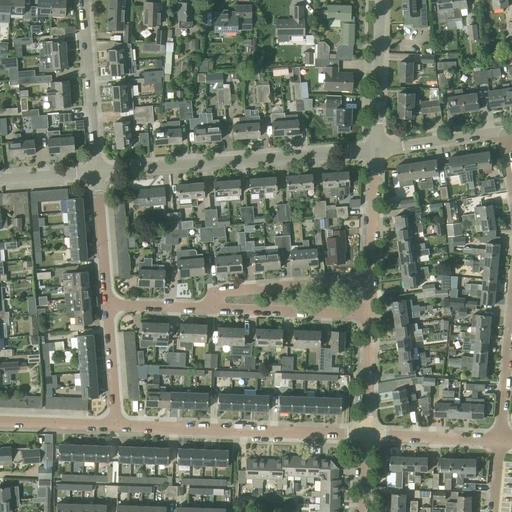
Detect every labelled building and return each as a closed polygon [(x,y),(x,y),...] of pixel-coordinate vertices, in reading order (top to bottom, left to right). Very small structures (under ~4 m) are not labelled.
[(0,0),(0,13),(9,14),(9,0),(0,0)] [(9,0),(9,14),(23,15),(22,22),(29,22),(30,8),(23,7),(23,0),(9,0)] [(30,8),(29,22),(37,23),(37,16),(51,16),(51,0),(37,0),(37,8),(30,8)] [(57,0),(51,0),(51,16),(64,17),(65,0),(57,0)] [(426,5),(418,5),(417,0),(401,0),(402,18),(406,18),(406,20),(413,19),(414,29),(427,28),(426,5)] [(455,22),(451,0),(437,0),(439,10),(444,10),(445,22),(448,22),(449,30),(455,29),(455,23),(455,22)] [(451,0),(455,22),(462,21),(460,7),(467,6),(465,0),(451,0)] [(491,0),(493,10),(508,8),(506,0),(491,0)] [(122,29),(122,25),(123,3),(109,2),(107,29),(122,29)] [(177,19),(178,19),(178,21),(183,21),(183,28),(191,29),(191,21),(192,21),(192,12),(191,12),(192,4),(185,4),(185,2),(180,2),(180,4),(178,4),(178,14),(177,14),(177,19)] [(143,25),(159,25),(160,4),(144,3),(143,25)] [(214,12),(214,32),(236,32),(236,30),(250,30),(250,6),(235,6),(235,12),(214,12)] [(349,17),(349,7),(327,6),(327,21),(340,21),(340,28),(342,28),(342,45),(341,45),(336,49),(336,61),(352,61),(353,17),(349,17)] [(275,36),(303,36),(303,21),(302,21),(302,7),(292,7),(292,21),(275,21),(275,36)] [(122,25),(122,29),(122,43),(129,43),(130,25),(122,25)] [(468,27),(469,42),(478,41),(476,26),(468,27)] [(64,35),(63,28),(50,29),(49,36),(64,35)] [(159,45),(165,46),(166,32),(156,32),(156,45),(159,45)] [(51,56),(66,55),(65,43),(43,44),(43,57),(51,56)] [(316,43),(316,60),(326,60),(328,60),(329,48),(323,43),(316,43)] [(165,46),(159,45),(159,46),(142,46),(142,52),(159,52),(159,54),(164,54),(165,46)] [(108,51),(109,64),(123,62),(124,62),(123,62),(132,62),(131,49),(108,51)] [(304,53),(304,67),(314,66),(314,60),(314,54),(312,54),(312,53),(304,53)] [(67,68),(66,55),(51,56),(43,57),(40,57),(40,62),(44,62),(45,70),(67,68)] [(434,56),(421,55),(421,64),(433,65),(434,56)] [(0,60),(0,66),(4,66),(4,70),(16,69),(16,59),(0,60)] [(325,68),(326,60),(316,60),(314,60),(314,66),(314,67),(323,68),(323,74),(324,74),(324,90),(351,91),(352,75),(337,74),(337,68),(325,68)] [(123,62),(109,64),(110,76),(132,75),(131,62),(123,62),(124,62),(123,62)] [(399,77),(400,77),(399,82),(412,83),(412,78),(413,78),(413,71),(420,72),(420,65),(413,64),(413,63),(399,63),(399,77)] [(294,101),(301,100),(300,83),(298,67),(291,68),(294,101)] [(17,72),(17,79),(34,77),(34,70),(17,72)] [(479,73),(481,85),(487,84),(487,79),(492,79),(491,71),(480,73),(479,73)] [(481,85),(479,73),(473,74),(472,74),(474,86),(481,85)] [(160,78),(144,79),(144,86),(161,85),(160,78)] [(440,79),(441,92),(449,91),(447,78),(440,79)] [(69,94),(68,82),(49,83),(50,89),(46,90),(47,96),(50,96),(69,94)] [(502,90),(505,106),(511,104),(511,88),(510,89),(509,84),(502,85),(503,90),(502,90)] [(111,87),(112,100),(126,99),(132,98),(131,85),(111,87)] [(435,91),(433,85),(423,87),(425,94),(435,91)] [(464,112),(462,96),(462,93),(461,89),(454,90),(455,97),(449,98),(451,114),(464,112)] [(505,106),(502,90),(489,92),(491,108),(505,106)] [(69,94),(50,96),(47,96),(47,101),(51,101),(51,108),(70,107),(69,94)] [(398,94),(398,106),(421,107),(420,103),(420,101),(414,101),(415,95),(398,94)] [(462,96),(464,112),(479,110),(477,94),(462,96)] [(325,108),(334,109),(334,125),(337,125),(337,133),(350,133),(350,109),(340,109),(340,96),(325,96),(325,108)] [(126,99),(112,100),(113,112),(119,112),(133,111),(133,108),(132,98),(126,99)] [(433,102),(427,103),(428,109),(421,109),(421,113),(422,115),(434,113),(433,102)] [(184,104),(185,120),(192,120),(191,103),(184,104)] [(185,120),(184,104),(177,104),(179,121),(185,120)] [(421,107),(398,106),(397,118),(414,119),(414,113),(421,113),(421,109),(421,107)] [(134,116),(146,115),(145,107),(133,108),(133,111),(134,116)] [(244,117),(245,118),(245,124),(246,139),(259,138),(258,123),(259,123),(259,116),(250,117),(250,110),(244,110),(244,117)] [(273,137),(285,136),(284,121),(284,119),(284,116),(283,113),(271,114),(273,137)] [(58,115),(58,124),(71,123),(70,114),(58,115)] [(190,130),(193,130),(194,143),(195,143),(195,145),(201,145),(201,142),(206,142),(205,120),(205,114),(201,114),(199,116),(199,120),(191,120),(190,121),(190,130)] [(205,120),(206,142),(219,141),(218,121),(211,121),(211,114),(205,114),(205,120)] [(134,124),(146,123),(146,115),(134,116),(134,124)] [(284,121),(285,136),(298,135),(297,120),(296,120),(296,115),(288,116),(284,116),(284,119),(284,121)] [(38,116),(30,117),(31,130),(39,129),(38,116)] [(38,116),(39,129),(47,128),(47,116),(38,116)] [(245,118),(244,117),(238,118),(239,125),(232,125),(233,140),(246,139),(245,124),(245,118)] [(166,123),(167,145),(180,144),(179,129),(179,121),(166,122),(166,123)] [(114,123),(115,136),(129,135),(128,122),(114,123)] [(167,145),(166,123),(160,124),(160,131),(154,131),(155,146),(167,145)] [(61,153),(59,136),(59,132),(46,133),(48,154),(61,153)] [(21,156),(20,141),(20,134),(14,135),(14,142),(8,142),(9,157),(21,156)] [(59,136),(61,153),(74,152),(72,134),(59,136)] [(134,134),(129,135),(115,136),(116,149),(130,147),(130,140),(135,139),(134,134)] [(138,135),(139,147),(148,147),(147,134),(138,135)] [(20,141),(21,156),(34,155),(33,141),(20,141)] [(476,154),(478,169),(492,167),(489,152),(476,154)] [(463,156),(467,184),(473,183),(471,170),(478,169),(476,154),(463,156)] [(467,184),(463,156),(457,157),(455,156),(454,156),(452,156),(451,157),(450,158),(451,165),(444,166),(446,179),(460,177),(461,185),(467,184)] [(423,162),(425,177),(426,182),(427,189),(433,188),(431,176),(438,175),(436,160),(423,162)] [(412,175),(412,179),(425,177),(423,162),(410,164),(412,175)] [(399,181),(412,179),(410,164),(397,166),(399,181)] [(347,172),(334,173),(336,196),(349,195),(347,172)] [(334,173),(322,174),(323,189),(330,188),(330,197),(336,196),(334,173)] [(298,176),(300,199),(306,198),(305,190),(312,190),(311,175),(298,176)] [(300,199),(298,176),(285,177),(287,192),(293,191),(294,199),(300,199)] [(263,193),(262,178),(249,179),(250,194),(257,194),(258,199),(264,198),(263,193)] [(274,178),(262,178),(263,193),(275,193),(274,178)] [(226,181),(227,196),(239,195),(238,180),(226,181)] [(483,188),(484,194),(496,192),(494,180),(487,181),(488,187),(483,188)] [(227,196),(226,181),(213,182),(214,197),(227,196)] [(202,183),(189,184),(190,199),(191,204),(191,207),(197,206),(197,198),(203,198),(202,183)] [(190,199),(189,184),(177,185),(178,205),(191,204),(190,199)] [(439,188),(441,201),(448,200),(447,187),(439,188)] [(164,205),(163,190),(137,191),(138,196),(133,196),(131,198),(132,204),(133,205),(138,204),(138,207),(164,205)] [(7,194),(8,205),(21,204),(20,193),(7,194)] [(470,206),(469,197),(450,198),(451,207),(470,206)] [(66,200),(67,213),(82,211),(81,199),(67,200),(66,200)] [(408,200),(402,201),(399,201),(400,209),(415,207),(414,199),(408,200)] [(326,219),(336,218),(335,210),(325,211),(325,201),(318,202),(320,219),(326,219)] [(313,220),(319,219),(320,219),(318,202),(312,202),(313,220)] [(462,216),(463,222),(469,221),(494,218),(492,205),(479,207),(474,208),(475,214),(462,216)] [(335,210),(336,218),(347,217),(346,207),(337,207),(337,208),(335,208),(335,210)] [(239,208),(240,226),(244,225),(247,225),(246,208),(239,208)] [(67,213),(68,225),(83,224),(82,211),(67,213)] [(173,214),(174,231),(178,230),(182,230),(180,213),(173,214)] [(165,214),(167,231),(172,231),(174,231),(173,214),(165,214)] [(395,217),(396,229),(422,226),(421,220),(409,221),(408,215),(395,217)] [(494,218),(469,221),(470,227),(482,225),(483,232),(496,230),(494,218)] [(83,224),(68,225),(69,237),(84,236),(83,224)] [(459,224),(446,225),(447,238),(460,236),(459,224)] [(422,226),(396,229),(398,241),(411,240),(416,239),(416,232),(423,232),(422,226)] [(161,245),(171,246),(172,231),(167,231),(152,232),(152,237),(162,237),(161,245)] [(327,239),(329,265),(343,264),(342,247),(344,247),(343,231),(333,232),(333,239),(327,239)] [(127,235),(128,247),(135,247),(134,234),(127,235)] [(69,237),(70,249),(85,248),(84,236),(69,237)] [(303,268),(302,246),(297,246),(298,250),(290,251),(289,236),(282,237),(284,261),(290,260),(290,269),(303,268)] [(278,261),(284,261),(282,237),(274,237),(275,252),(264,253),(266,271),(278,270),(278,261)] [(302,241),(302,246),(303,268),(316,267),(315,249),(309,249),(308,240),(302,241)] [(398,241),(400,253),(416,251),(425,250),(424,243),(412,245),(411,240),(398,241)] [(0,249),(5,249),(5,251),(17,250),(16,242),(0,243),(0,249)] [(485,255),(499,257),(500,245),(486,244),(486,249),(463,248),(463,254),(485,255)] [(227,257),(226,247),(223,247),(220,251),(220,257),(214,258),(215,275),(228,274),(227,257)] [(227,257),(228,274),(241,273),(239,249),(234,250),(234,248),(232,247),(226,247),(227,257)] [(85,248),(70,249),(71,262),(86,261),(85,248)] [(399,265),(414,263),(418,263),(417,257),(429,256),(428,249),(425,250),(416,251),(400,253),(400,257),(398,258),(399,265)] [(184,277),(190,277),(188,250),(182,250),(183,255),(176,256),(176,261),(177,278),(178,278),(178,280),(184,279),(184,277)] [(188,250),(190,277),(203,276),(201,255),(196,255),(195,252),(193,250),(188,250)] [(260,271),(266,271),(264,253),(251,254),(253,272),(253,274),(260,274),(260,271)] [(479,267),(484,268),(492,268),(498,269),(499,257),(485,255),(485,261),(472,260),(472,266),(479,267)] [(137,287),(150,287),(150,276),(151,265),(151,259),(144,259),(144,263),(138,263),(138,270),(137,287)] [(416,275),(414,263),(399,265),(400,272),(402,272),(403,277),(416,275)] [(150,276),(150,287),(163,288),(163,271),(157,271),(157,265),(151,265),(150,276)] [(483,280),(497,281),(498,269),(492,268),(484,268),(483,280)] [(62,281),(63,287),(88,285),(87,272),(70,274),(71,280),(62,281)] [(428,274),(421,274),(416,275),(403,277),(404,289),(418,287),(417,281),(429,280),(428,274)] [(465,290),(470,290),(496,293),(497,281),(483,280),(482,286),(466,284),(465,290)] [(72,292),(72,299),(89,298),(88,285),(63,287),(63,293),(72,292)] [(496,293),(470,290),(469,296),(481,297),(481,304),(495,305),(496,293)] [(90,310),(89,298),(72,299),(73,306),(66,307),(66,312),(73,311),(90,310)] [(450,298),(449,307),(463,308),(464,299),(450,298)] [(2,300),(0,299),(0,318),(2,318),(9,318),(9,312),(3,313),(2,300)] [(392,303),(393,315),(419,312),(432,310),(431,306),(425,307),(425,306),(419,307),(419,305),(412,306),(411,300),(392,303)] [(90,310),(73,311),(74,325),(69,326),(69,332),(83,331),(82,324),(91,323),(90,310)] [(393,315),(395,327),(409,325),(408,318),(413,318),(420,317),(419,312),(393,315)] [(476,328),(490,329),(491,317),(477,316),(477,321),(473,321),(473,322),(472,322),(472,327),(476,328)] [(147,346),(153,347),(154,338),(154,323),(141,323),(141,340),(148,340),(147,346)] [(154,338),(153,347),(166,347),(167,324),(154,323),(154,338)] [(191,351),(192,341),(192,325),(179,324),(179,341),(179,348),(184,348),(187,351),(191,351)] [(192,325),(192,341),(204,342),(205,325),(192,325)] [(415,336),(423,336),(429,335),(429,328),(409,330),(409,325),(395,327),(397,339),(410,337),(415,336)] [(218,328),(217,345),(230,346),(230,329),(218,328)] [(459,338),(463,339),(470,339),(475,340),(489,341),(490,329),(476,328),(476,334),(460,332),(459,338)] [(243,329),(230,329),(230,346),(229,356),(242,356),(243,329)] [(261,351),(267,352),(268,330),(255,330),(255,346),(261,347),(261,351)] [(268,330),(267,352),(274,352),(274,347),(281,347),(281,330),(268,330)] [(293,348),(306,348),(306,331),(294,331),(293,348)] [(306,331),(306,348),(319,349),(319,332),(306,331)] [(330,350),(343,351),(344,333),(331,332),(330,350)] [(77,337),(78,350),(92,349),(91,336),(77,337)] [(412,349),(410,337),(397,339),(398,351),(412,349)] [(475,345),(474,352),(488,353),(489,341),(475,340),(475,345)] [(41,344),(42,352),(48,351),(55,351),(54,343),(41,344)] [(92,349),(78,350),(79,362),(93,361),(92,349)] [(412,349),(398,351),(400,362),(413,361),(412,349)] [(462,356),(461,363),(487,365),(488,353),(474,352),(474,358),(469,357),(462,356)] [(40,362),(40,355),(27,356),(28,363),(40,362)] [(418,360),(413,361),(400,362),(402,381),(411,379),(416,378),(414,367),(419,366),(418,360)] [(79,362),(80,374),(94,373),(93,361),(79,362)] [(1,372),(17,370),(17,363),(0,364),(0,385),(2,385),(1,372)] [(461,368),(472,369),(472,376),(486,377),(487,365),(461,363),(461,368)] [(137,367),(138,380),(146,380),(146,367),(137,367)] [(80,379),(81,386),(95,385),(94,373),(80,374),(74,374),(74,380),(80,379)] [(281,380),(292,380),(292,374),(275,373),(274,387),(281,388),(281,380)] [(145,406),(157,407),(157,392),(158,375),(153,375),(152,384),(146,384),(145,406)] [(392,391),(394,403),(408,401),(416,400),(415,394),(407,396),(405,387),(412,386),(411,379),(402,381),(395,382),(396,391),(392,391)] [(472,384),(472,391),(472,399),(471,419),(483,420),(484,400),(477,399),(477,391),(484,392),(485,385),(472,384)] [(95,385),(81,386),(74,386),(75,392),(81,391),(82,398),(96,397),(95,385)] [(435,417),(447,418),(448,391),(442,391),(442,403),(435,402),(435,417)] [(447,418),(459,418),(460,403),(454,403),(454,391),(448,391),(447,418)] [(157,407),(170,407),(170,393),(157,392),(157,407)] [(170,407),(182,408),(182,393),(170,393),(170,407)] [(182,393),(182,408),(194,408),(195,393),(182,393)] [(195,393),(194,408),(206,409),(207,394),(195,393)] [(217,409),(230,410),(231,395),(218,394),(217,409)] [(230,410),(243,410),(243,395),(231,395),(230,410)] [(243,395),(243,410),(255,411),(256,396),(243,395)] [(256,396),(255,411),(267,411),(267,396),(256,396)] [(278,412),(291,412),(292,397),(279,397),(278,412)] [(304,398),(292,397),(291,412),(303,413),(304,398)] [(316,398),(304,398),(303,413),(316,413),(316,398)] [(328,399),(316,398),(316,413),(328,414),(328,399)] [(418,399),(419,406),(421,405),(422,411),(429,410),(428,404),(429,404),(428,398),(418,399)] [(328,399),(328,414),(339,414),(340,399),(328,399)] [(459,418),(471,419),(472,399),(466,399),(466,404),(460,403),(459,418)] [(408,401),(394,403),(397,415),(410,413),(408,401)] [(58,460),(70,460),(71,445),(58,445),(58,460)] [(70,460),(83,461),(83,446),(71,445),(70,460)] [(83,461),(95,461),(96,446),(83,446),(83,461)] [(96,446),(95,461),(107,462),(108,447),(96,446)] [(117,462),(130,462),(130,447),(118,447),(117,462)] [(130,447),(130,462),(142,463),(143,448),(130,447)] [(0,449),(0,461),(1,462),(1,465),(11,464),(22,463),(22,460),(29,460),(29,463),(38,462),(37,450),(28,451),(15,452),(15,449),(9,450),(9,448),(0,448),(0,449)] [(155,448),(143,448),(142,463),(155,463),(155,448)] [(155,448),(155,463),(167,464),(167,449),(155,448)] [(177,464),(190,465),(190,449),(177,449),(177,464)] [(190,449),(190,465),(202,465),(203,450),(190,449)] [(203,450),(202,465),(214,465),(215,450),(203,450)] [(215,450),(214,465),(226,466),(227,451),(215,450)] [(402,471),(403,457),(391,456),(390,462),(386,462),(385,472),(395,472),(395,481),(395,486),(401,487),(401,486),(402,471)] [(281,457),(281,461),(281,485),(286,485),(286,479),(287,479),(287,476),(293,476),(294,457),(281,457)] [(306,458),(294,457),(293,476),(299,476),(299,479),(300,479),(300,485),(305,485),(305,476),(306,458)] [(403,457),(402,471),(408,471),(408,483),(414,483),(414,476),(414,471),(415,457),(403,457)] [(415,457),(414,471),(426,472),(427,458),(415,457)] [(317,477),(318,460),(318,458),(306,458),(305,476),(317,477)] [(451,473),(451,459),(439,458),(439,472),(445,472),(444,477),(444,490),(450,490),(451,473)] [(318,460),(317,477),(318,478),(333,464),(329,459),(329,460),(318,460)] [(451,459),(451,473),(457,473),(456,485),(463,485),(463,478),(464,459),(451,459)] [(464,459),(463,478),(474,479),(474,474),(475,474),(476,460),(464,459)] [(252,488),(257,488),(258,460),(245,460),(244,479),(251,479),(251,482),(252,482),(252,488)] [(269,480),(270,461),(258,460),(257,488),(262,488),(262,483),(263,483),(263,480),(269,480)] [(281,461),(270,461),(269,480),(275,480),(275,483),(276,483),(276,489),(281,489),(281,485),(281,461)] [(318,478),(319,479),(320,479),(337,480),(337,469),(338,468),(333,464),(318,478)] [(51,480),(51,468),(43,468),(38,468),(38,480),(51,480)] [(338,480),(337,480),(320,479),(320,491),(338,492),(338,480)] [(38,489),(51,490),(51,482),(38,481),(38,489)] [(18,487),(0,488),(0,500),(19,499),(18,487)] [(183,487),(172,487),(171,487),(170,498),(176,498),(176,496),(182,496),(183,487)] [(92,496),(97,496),(97,491),(100,491),(100,488),(92,488),(92,496)] [(320,497),(320,504),(338,504),(338,492),(320,491),(311,491),(310,497),(320,497)] [(433,500),(445,500),(445,492),(433,492),(433,500)] [(391,507),(405,507),(405,495),(392,494),(391,507)] [(50,511),(51,497),(44,497),(40,498),(40,503),(44,503),(43,511),(50,511)] [(445,508),(471,509),(471,504),(473,504),(474,498),(471,498),(471,497),(457,497),(457,503),(445,503),(445,508)] [(19,506),(19,499),(0,500),(0,511),(10,511),(11,507),(19,506)]
